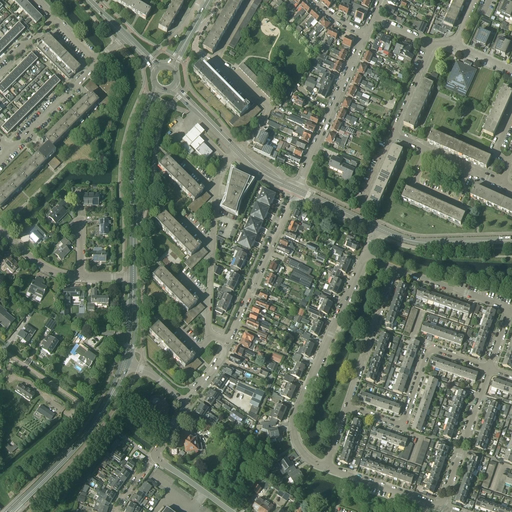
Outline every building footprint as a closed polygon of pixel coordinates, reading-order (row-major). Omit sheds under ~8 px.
[(131,12),(136,3),(130,0),(118,0),(117,3),(131,12)] [(179,11),(183,4),(175,0),(174,0),(170,7),(179,11)] [(290,7),(296,0),(291,0),(293,1),(289,6),(289,5),(288,5),(285,9),(287,11),(290,7)] [(298,5),(303,0),(296,0),(290,7),(292,8),(296,4),(298,5)] [(329,0),(325,6),(328,9),(333,3),(335,0),(329,0)] [(338,11),(343,13),(348,1),(347,0),(346,0),(345,0),(343,0),(341,4),(338,11)] [(368,8),(370,4),(360,0),(356,0),(362,3),(361,5),(368,8)] [(505,16),(510,4),(506,2),(505,2),(502,1),(503,0),(502,0),(497,12),(498,12),(500,13),(500,14),(500,15),(504,17),(505,16)] [(23,11),(29,5),(25,1),(19,7),(23,11)] [(236,15),(240,7),(231,1),(226,9),(236,15)] [(461,10),(463,6),(454,1),(452,6),(461,10)] [(298,17),(309,5),(305,2),(300,7),(302,9),(294,18),(296,20),(298,17)] [(146,20),(150,11),(136,3),(131,12),(146,20)] [(362,22),(368,10),(354,4),(351,10),(357,13),(355,19),(362,22)] [(27,15),(33,9),(29,5),(23,11),(27,15)] [(307,14),(312,8),(309,5),(298,17),(299,19),(305,12),(307,14)] [(459,15),(461,10),(452,6),(450,11),(459,15)] [(175,19),(179,11),(170,7),(166,14),(175,19)] [(384,11),(397,16),(399,12),(386,7),(384,11)] [(32,20),(38,14),(33,9),(27,15),(32,20)] [(231,23),(236,15),(226,9),(221,17),(231,23)] [(307,22),(306,24),(307,25),(309,23),(318,13),(315,10),(309,16),(312,17),(307,22)] [(457,19),(459,15),(450,11),(448,15),(457,19)] [(311,25),(310,25),(314,20),(316,22),(322,16),(318,13),(309,23),(307,25),(306,27),(308,29),(311,25)] [(36,24),(42,18),(38,14),(32,20),(36,24)] [(170,26),(175,19),(166,14),(162,21),(170,26)] [(455,24),(457,19),(448,15),(446,20),(455,24)] [(227,30),(231,23),(221,17),(217,25),(227,30)] [(316,34),(327,21),(324,18),(319,24),(321,26),(315,33),(316,34)] [(453,28),(455,24),(446,20),(444,24),(452,28),(453,28)] [(166,33),(170,26),(162,21),(158,28),(166,33)] [(316,37),(324,28),(326,30),(331,24),(327,21),(316,34),(315,35),(316,37)] [(423,33),(427,25),(421,22),(417,31),(423,33)] [(450,32),(452,28),(444,24),(442,23),(440,28),(435,26),(433,30),(443,34),(445,32),(446,32),(447,31),(450,32)] [(24,30),(19,24),(14,28),(20,34),(24,30)] [(222,38),(227,30),(217,25),(212,33),(222,38)] [(20,34),(14,28),(10,33),(16,38),(20,34)] [(329,44),(334,31),(330,29),(326,38),(329,39),(327,43),(329,44)] [(480,45),(486,33),(485,33),(481,31),(480,30),(480,31),(478,30),(478,29),(477,29),(472,41),(473,41),(475,42),(475,43),(476,42),(480,44),(480,45)] [(335,40),(338,33),(339,33),(334,31),(329,44),(330,45),(333,39),(335,40)] [(16,38),(10,33),(5,37),(11,43),(16,38)] [(217,46),(222,38),(212,33),(208,41),(217,46)] [(392,45),(393,42),(390,40),(390,39),(387,38),(388,37),(384,35),(383,35),(379,33),(378,37),(377,37),(372,49),(377,51),(379,47),(379,48),(382,49),(383,48),(385,49),(384,50),(390,53),(393,46),(392,45)] [(488,49),(494,36),(493,36),(493,37),(491,36),(491,35),(490,35),(486,33),(480,45),(481,44),(485,46),(485,47),(486,47),(488,48),(488,49)] [(80,68),(48,36),(42,42),(40,40),(37,44),(39,46),(36,48),(68,80),(80,68)] [(11,43),(5,37),(1,41),(7,47),(11,43)] [(349,52),(354,40),(346,37),(341,49),(349,52)] [(500,54),(505,42),(505,41),(506,40),(501,38),(501,39),(500,39),(500,40),(497,39),(497,38),(492,50),(495,51),(500,53),(499,53),(500,54)] [(508,57),(511,48),(511,45),(510,44),(511,42),(506,40),(505,42),(500,54),(500,53),(505,55),(504,56),(505,56),(505,55),(508,57),(507,57),(508,57)] [(213,54),(217,46),(208,41),(203,49),(213,54)] [(413,56),(409,54),(412,47),(404,44),(404,45),(400,43),(399,47),(397,46),(393,54),(399,57),(400,55),(405,57),(402,63),(409,66),(413,56)] [(346,58),(334,52),(333,54),(338,57),(337,59),(344,62),(346,58)] [(382,61),(378,59),(377,60),(372,58),(373,55),(366,52),(364,56),(381,64),(382,61)] [(37,60),(32,54),(27,59),(33,65),(37,60)] [(364,56),(362,61),(369,64),(370,61),(376,64),(375,65),(380,67),(381,64),(364,56)] [(33,65),(27,59),(23,63),(29,69),(33,65)] [(326,59),(324,62),(328,64),(341,70),(343,66),(336,62),(335,65),(329,62),(330,61),(326,59)] [(455,92),(468,63),(464,61),(462,65),(457,62),(445,88),(455,92)] [(324,62),(323,64),(327,66),(330,67),(329,70),(332,71),(339,74),(341,70),(328,64),(324,62)] [(29,69),(23,63),(18,67),(24,73),(29,69)] [(244,107),(235,98),(204,67),(205,66),(203,63),(194,72),(237,115),(229,123),(232,126),(239,133),(261,111),(255,104),(253,106),(249,102),(244,107)] [(464,97),(476,71),(470,68),(472,64),(468,63),(455,92),(464,97)] [(378,73),(373,71),(372,72),(367,69),(368,67),(361,64),(359,68),(371,74),(377,76),(378,73)] [(24,73),(18,67),(14,72),(20,77),(24,73)] [(20,77),(14,72),(10,76),(15,82),(20,77)] [(332,84),(335,78),(322,72),(321,75),(326,77),(324,80),(332,84)] [(374,85),(368,82),(367,83),(361,81),(363,78),(355,75),(354,79),(372,88),(372,87),(373,87),(374,85)] [(15,82),(10,76),(5,80),(11,86),(15,82)] [(60,83),(54,77),(49,81),(55,87),(60,83)] [(106,94),(116,84),(109,77),(99,87),(106,94)] [(321,79),(319,85),(322,86),(329,89),(332,84),(324,80),(321,79)] [(354,79),(352,84),(359,87),(360,84),(365,87),(365,88),(371,90),(371,89),(372,88),(354,79)] [(11,86),(5,80),(1,85),(7,91),(11,86)] [(316,84),(312,81),(308,80),(305,86),(308,87),(306,91),(311,95),(316,84)] [(52,148),(57,143),(98,102),(106,110),(113,103),(91,81),(84,88),(90,94),(86,97),(87,98),(47,138),(46,137),(40,143),(38,142),(32,148),(37,154),(34,158),(35,159),(0,193),(0,208),(46,163),(54,171),(60,164),(52,155),(55,152),(52,148)] [(55,87),(49,81),(45,85),(51,91),(55,87)] [(427,100),(434,85),(423,81),(420,87),(419,89),(417,95),(427,100)] [(51,91),(45,85),(41,90),(47,96),(51,91)] [(325,99),(329,89),(322,86),(318,96),(325,99)] [(370,97),(363,94),(362,95),(356,92),(357,90),(350,87),(348,91),(366,99),(369,100),(370,97)] [(291,96),(294,90),(288,88),(285,94),(291,96)] [(510,99),(511,94),(511,92),(503,88),(496,103),(506,108),(509,102),(510,102),(511,100),(510,99)] [(47,96),(41,90),(36,94),(42,100),(47,96)] [(348,91),(346,95),(353,98),(355,96),(360,98),(360,100),(366,103),(368,104),(369,102),(369,101),(366,99),(348,91)] [(42,100),(36,94),(32,98),(38,105),(42,100)] [(420,115),(427,100),(417,95),(414,102),(413,101),(412,104),(413,104),(410,110),(420,115)] [(294,96),(293,99),(297,100),(296,102),(295,102),(294,104),(295,105),(302,108),(303,105),(304,105),(305,104),(304,103),(305,102),(298,99),(298,97),(294,96)] [(38,105),(32,98),(28,103),(33,109),(38,105)] [(364,109),(357,105),(357,106),(351,104),(352,101),(345,98),(343,103),(362,111),(362,110),(363,111),(364,109)] [(33,109),(28,103),(23,107),(29,113),(33,109)] [(362,111),(343,103),(341,107),(348,110),(349,108),(355,110),(355,111),(361,113),(362,111)] [(504,114),(506,108),(496,103),(489,118),(500,123),(503,116),(503,117),(504,114)] [(29,113),(23,107),(19,111),(25,117),(29,113)] [(352,118),(346,115),(347,113),(340,110),(338,114),(351,120),(350,120),(355,122),(356,123),(357,119),(352,117),(352,118)] [(413,130),(420,115),(410,110),(407,116),(406,118),(403,125),(413,130)] [(25,117),(19,111),(14,116),(20,122),(25,117)] [(319,119),(312,116),(313,116),(308,114),(307,117),(302,114),(301,117),(317,124),(319,119)] [(351,120),(338,114),(336,118),(343,122),(344,119),(350,122),(349,123),(354,125),(355,122),(350,120),(351,120)] [(316,126),(290,115),(288,120),(302,126),(302,125),(305,127),(304,130),(313,133),(316,126)] [(20,122),(14,116),(10,120),(16,126),(20,122)] [(497,129),(500,123),(489,118),(483,133),(493,137),(496,131),(497,131),(498,129),(497,129)] [(16,126),(10,120),(6,124),(12,130),(16,126)] [(310,140),(293,132),(269,121),(267,126),(291,136),(292,135),(298,138),(299,137),(302,138),(301,141),(308,144),(310,140)] [(351,134),(353,130),(347,128),(346,130),(341,127),(342,125),(335,121),(333,126),(350,133),(351,134)] [(12,130),(6,124),(1,129),(7,135),(12,130)] [(205,133),(197,126),(182,141),(189,148),(190,147),(194,151),(195,151),(203,143),(199,138),(205,133)] [(333,126),(331,130),(338,133),(344,136),(343,137),(348,139),(350,133),(333,126)] [(272,136),(274,130),(269,128),(266,134),(272,136)] [(312,135),(305,132),(304,134),(294,130),(293,132),(310,140),(312,135)] [(442,149),(447,138),(432,132),(427,142),(442,149)] [(275,161),(278,154),(264,147),(269,137),(262,134),(261,133),(257,142),(255,142),(253,144),(254,145),(255,145),(253,148),(254,149),(254,150),(258,152),(258,153),(275,161)] [(345,145),(347,140),(343,138),(341,141),(336,138),(337,136),(330,133),(328,137),(345,145)] [(343,149),(345,145),(328,137),(326,141),(333,145),(334,142),(339,145),(339,146),(343,149)] [(292,141),(290,144),(296,147),(296,146),(304,150),(305,149),(306,149),(307,147),(306,146),(307,145),(293,138),(292,141)] [(457,155),(461,145),(447,138),(442,149),(457,155)] [(212,153),(203,144),(203,143),(195,151),(196,151),(205,160),(212,153)] [(193,152),(186,145),(184,146),(183,147),(182,149),(189,156),(191,154),(193,152)] [(472,162),(476,152),(461,145),(457,155),(472,162)] [(397,166),(403,151),(393,147),(390,153),(389,153),(388,155),(389,155),(386,161),(397,166)] [(304,154),(303,153),(303,152),(296,149),(294,154),(301,158),(302,155),(303,155),(304,154)] [(486,169),(491,158),(476,152),(472,162),(486,169)] [(301,160),(287,153),(285,156),(289,158),(288,160),(291,161),(291,162),(293,163),(294,163),(299,165),(301,160)] [(350,182),(358,163),(344,157),(342,162),(333,158),(329,167),(345,174),(342,179),(350,182)] [(197,190),(191,184),(165,158),(158,166),(193,202),(191,204),(187,208),(190,211),(193,215),(205,203),(211,198),(204,191),(202,190),(200,187),(197,190)] [(390,181),(397,166),(386,161),(383,168),(383,167),(382,170),(380,176),(390,181)] [(242,200),(255,181),(244,176),(232,168),(225,196),(228,197),(227,199),(225,198),(220,209),(221,210),(237,217),(238,217),(242,200)] [(383,195),(390,181),(380,176),(377,182),(376,182),(376,183),(375,184),(376,185),(373,191),(383,195)] [(485,203),(490,193),(484,190),(482,189),(481,189),(475,187),(471,197),(485,203)] [(417,205),(421,195),(415,193),(415,192),(413,191),(413,192),(406,189),(402,199),(417,205)] [(272,202),(275,196),(266,191),(265,193),(263,192),(260,196),(272,202)] [(377,210),(383,195),(373,191),(370,197),(369,199),(366,206),(377,210)] [(500,210),(505,200),(498,197),(499,196),(496,195),(496,196),(490,193),(485,203),(500,210)] [(98,195),(76,195),(76,201),(83,201),(83,206),(91,206),(91,205),(98,205),(98,204),(101,204),(101,195),(98,195)] [(431,212),(436,202),(429,199),(430,198),(428,197),(427,198),(421,195),(417,205),(431,212)] [(270,208),(272,202),(260,196),(258,201),(261,202),(260,203),(270,208)] [(52,214),(49,217),(53,221),(56,224),(67,214),(64,211),(67,208),(70,206),(64,200),(61,202),(58,205),(59,207),(57,210),(55,208),(51,212),(52,214)] [(511,215),(511,202),(511,203),(505,200),(500,210),(511,215)] [(446,219),(451,209),(444,206),(445,205),(444,204),(443,204),(442,205),(436,202),(431,212),(446,219)] [(266,216),(269,210),(259,206),(259,207),(256,206),(254,210),(266,216)] [(461,225),(465,215),(459,212),(459,211),(457,210),(457,211),(451,209),(446,219),(461,225)] [(263,222),(266,216),(254,210),(252,215),(254,216),(254,218),(263,222)] [(305,219),(307,214),(304,212),(303,214),(300,213),(295,211),(291,218),(297,220),(300,221),(302,217),(305,219)] [(194,246),(188,239),(162,214),(155,221),(190,257),(184,263),(190,270),(202,258),(207,253),(201,246),(201,247),(199,245),(197,243),(194,246)] [(260,230),(262,224),(253,220),(252,221),(250,220),(248,225),(260,230)] [(108,221),(99,221),(99,224),(100,224),(100,235),(103,235),(103,237),(108,237),(108,235),(108,221)] [(314,227),(304,222),(302,227),(310,230),(309,230),(312,231),(314,227)] [(307,230),(304,228),(297,225),(292,223),(289,228),(288,228),(288,229),(288,230),(294,233),(296,233),(297,230),(302,232),(302,231),(306,232),(307,230)] [(257,236),(260,230),(248,225),(245,229),(248,230),(247,232),(257,236)] [(40,240),(45,235),(36,226),(31,231),(34,234),(30,238),(30,239),(30,240),(32,242),(33,242),(36,244),(37,243),(37,244),(38,244),(41,241),(41,240),(40,240)] [(287,232),(286,237),(293,240),(299,242),(300,240),(301,238),(295,236),(295,235),(287,232)] [(253,244),(256,238),(246,234),(246,235),(243,234),(241,239),(253,244)] [(355,244),(357,238),(349,235),(347,239),(349,240),(346,248),(355,252),(358,245),(355,244)] [(57,250),(53,253),(54,254),(61,261),(70,252),(66,249),(71,245),(64,238),(60,242),(63,246),(58,251),(57,250)] [(250,250),(253,244),(241,239),(239,244),(242,245),(241,246),(250,250)] [(287,247),(293,250),(294,251),(295,248),(291,247),(292,245),(289,243),(282,240),(280,245),(287,248),(287,247)] [(279,246),(277,251),(288,256),(290,257),(293,251),(291,251),(279,246)] [(247,256),(245,255),(246,252),(235,247),(234,250),(237,252),(234,259),(236,260),(244,264),(246,260),(245,260),(247,256)] [(106,262),(106,253),(93,253),(93,262),(99,262),(99,259),(102,259),(102,262),(106,262)] [(324,263),(326,258),(319,255),(316,260),(324,263)] [(20,266),(10,257),(8,260),(5,257),(0,262),(0,263),(2,266),(3,265),(13,274),(16,270),(17,272),(18,272),(20,270),(20,269),(18,268),(20,266)] [(337,263),(341,265),(348,268),(351,262),(340,257),(337,263)] [(243,267),(244,264),(236,260),(233,267),(231,266),(230,269),(237,272),(238,269),(240,271),(242,267),(243,267)] [(290,261),(288,266),(294,269),(308,278),(312,270),(290,261)] [(272,263),(269,270),(277,274),(276,275),(279,277),(281,272),(282,270),(283,270),(284,269),(280,267),(280,266),(272,263)] [(345,274),(348,268),(341,265),(339,269),(335,267),(334,270),(329,268),(328,271),(332,273),(339,276),(341,272),(345,274)] [(191,301),(185,295),(159,269),(152,277),(187,312),(185,314),(181,319),(184,322),(187,325),(199,314),(204,308),(198,302),(196,301),(197,301),(194,298),(191,301)] [(240,277),(236,276),(238,273),(237,272),(230,269),(225,279),(229,281),(237,284),(238,281),(240,277)] [(317,283),(308,278),(294,269),(292,273),(289,278),(288,281),(300,286),(306,289),(313,292),(317,283)] [(342,282),(337,280),(339,276),(332,273),(330,277),(332,278),(329,284),(339,289),(342,282)] [(267,278),(267,279),(280,284),(282,280),(277,277),(276,278),(269,275),(267,278)] [(42,299),(47,288),(42,286),(44,281),(37,278),(34,283),(32,282),(28,293),(42,299)] [(280,284),(267,279),(266,281),(265,284),(272,288),(273,285),(275,286),(274,288),(278,290),(280,286),(285,289),(286,287),(280,284)] [(235,288),(237,284),(229,281),(226,288),(223,287),(222,290),(230,293),(231,290),(233,291),(235,287),(235,288)] [(336,295),(339,289),(329,284),(327,291),(325,290),(324,293),(331,296),(332,293),(336,295)] [(405,292),(407,286),(399,284),(397,290),(405,292)] [(232,298),(228,296),(230,293),(222,290),(219,288),(217,292),(223,294),(221,298),(223,299),(222,302),(229,305),(231,302),(232,298)] [(84,297),(84,294),(84,292),(80,292),(80,289),(66,289),(66,292),(63,292),(63,297),(64,297),(64,305),(70,305),(70,297),(84,297)] [(306,289),(304,295),(310,298),(313,292),(306,289)] [(422,299),(425,291),(419,289),(416,297),(422,299)] [(108,304),(108,297),(97,297),(96,290),(92,290),(92,297),(91,297),(91,304),(87,304),(87,311),(94,311),(94,304),(102,304),(102,305),(103,306),(104,306),(106,306),(108,306),(108,304)] [(403,298),(405,292),(397,290),(395,295),(403,298)] [(428,301),(431,293),(425,291),(422,299),(428,301)] [(279,300),(269,295),(261,292),(261,293),(260,293),(260,295),(259,297),(267,300),(268,297),(272,299),(272,300),(278,302),(279,300)] [(434,303),(436,295),(431,293),(428,301),(434,303)] [(329,302),(328,301),(330,297),(323,294),(321,299),(319,305),(322,306),(330,310),(333,304),(329,302)] [(401,304),(403,298),(395,295),(393,301),(401,304)] [(439,305),(442,297),(436,295),(434,303),(439,305)] [(445,307),(448,299),(442,297),(439,305),(445,307)] [(451,310),(454,301),(448,299),(445,307),(451,310)] [(229,305),(222,302),(220,301),(215,311),(221,314),(223,311),(226,313),(228,309),(229,305)] [(268,310),(270,305),(265,303),(265,304),(258,301),(257,302),(256,303),(256,304),(256,305),(263,308),(268,310)] [(399,309),(401,304),(393,301),(391,307),(399,309)] [(457,312),(460,303),(454,301),(451,310),(457,312)] [(462,314),(465,305),(460,303),(457,312),(462,314)] [(468,316),(471,307),(465,305),(462,314),(468,316)] [(15,320),(5,313),(7,311),(0,306),(0,324),(3,327),(4,326),(8,329),(15,320)] [(327,316),(330,310),(322,306),(320,312),(308,307),(306,312),(312,314),(319,317),(321,318),(323,314),(327,316)] [(271,317),(260,312),(261,310),(254,307),(252,312),(270,320),(271,317)] [(401,310),(399,309),(391,307),(389,312),(397,315),(398,312),(401,313),(401,310)] [(494,318),(496,312),(484,308),(483,311),(487,312),(485,315),(494,318)] [(395,321),(397,315),(389,312),(387,318),(395,321)] [(267,326),(268,323),(262,320),(262,321),(257,319),(258,317),(252,314),(249,319),(256,322),(260,324),(261,324),(267,326)] [(299,324),(302,318),(296,315),(293,322),(299,324)] [(492,324),(494,318),(485,315),(483,321),(492,324)] [(393,326),(395,321),(387,318),(385,324),(387,324),(386,328),(393,330),(394,327),(393,326)] [(51,331),(56,324),(50,320),(45,328),(51,331)] [(270,328),(260,324),(259,325),(249,320),(247,325),(257,330),(259,327),(269,331),(270,328)] [(314,325),(313,328),(321,331),(323,325),(316,321),(315,321),(314,321),(313,324),(314,325)] [(490,329),(492,324),(483,321),(481,327),(490,329)] [(427,334),(430,326),(424,324),(421,332),(427,334)] [(27,344),(35,331),(26,325),(24,328),(25,329),(23,333),(20,331),(17,337),(27,344)] [(188,357),(182,350),(157,325),(149,332),(185,368),(181,371),(178,374),(185,381),(202,364),(195,357),(193,356),(194,356),(191,354),(188,357)] [(432,336),(435,328),(430,326),(427,334),(432,336)] [(488,335),(490,329),(481,327),(479,332),(488,335)] [(318,337),(321,331),(313,328),(310,334),(318,337)] [(438,338),(441,330),(435,328),(432,336),(438,338)] [(444,340),(447,332),(441,330),(438,338),(444,340)] [(266,339),(268,335),(259,331),(257,335),(260,337),(266,339)] [(449,342),(452,334),(447,332),(444,340),(449,342)] [(486,341),(488,335),(479,332),(477,338),(486,341)] [(259,340),(245,334),(244,337),(243,337),(242,338),(243,339),(242,340),(255,345),(256,341),(260,343),(261,341),(266,343),(268,340),(266,339),(260,337),(259,340)] [(388,342),(390,337),(382,334),(380,340),(388,342)] [(455,344),(458,335),(452,334),(449,342),(455,344)] [(461,346),(464,337),(458,335),(455,344),(461,346)] [(54,349),(58,343),(47,336),(41,345),(44,347),(41,352),(45,355),(46,353),(49,355),(51,353),(52,353),(55,350),(54,349)] [(314,346),(310,344),(311,339),(309,338),(303,336),(302,339),(307,341),(305,346),(304,345),(303,348),(304,349),(311,352),(314,346)] [(484,347),(486,341),(477,338),(475,344),(484,347)] [(252,350),(255,345),(242,340),(241,341),(241,342),(241,343),(240,345),(251,351),(252,350)] [(388,349),(389,343),(388,342),(380,340),(378,345),(386,348),(388,349)] [(417,349),(419,343),(411,340),(409,346),(417,349)] [(482,352),(484,347),(475,344),(473,350),(482,352)] [(384,354),(386,348),(378,345),(376,351),(384,354)] [(416,355),(417,349),(409,346),(407,352),(416,355)] [(95,358),(92,356),(92,355),(91,353),(90,354),(87,352),(79,347),(75,352),(78,354),(79,352),(84,355),(83,358),(86,361),(83,364),(89,368),(92,364),(91,364),(92,363),(94,360),(95,359),(96,358),(95,358)] [(237,347),(234,354),(241,357),(241,359),(246,362),(247,362),(248,360),(241,357),(244,352),(245,353),(246,354),(250,355),(251,353),(244,350),(237,347)] [(309,358),(311,352),(304,349),(301,355),(305,357),(305,358),(307,359),(308,359),(308,358),(309,358)] [(480,358),(482,352),(473,350),(471,356),(480,358)] [(382,359),(384,354),(376,351),(374,357),(382,359)] [(414,360),(416,355),(407,352),(405,357),(414,360)] [(241,359),(232,355),(229,362),(239,366),(240,363),(245,365),(246,362),(241,359)] [(276,356),(274,362),(280,365),(283,359),(276,356)] [(380,365),(382,359),(374,357),(372,362),(380,365)] [(412,366),(414,360),(405,357),(403,363),(412,366)] [(435,369),(438,360),(432,358),(429,367),(435,369)] [(441,371),(444,362),(438,360),(435,369),(441,371)] [(511,369),(511,365),(511,362),(504,360),(502,366),(511,369)] [(378,371),(380,365),(372,362),(370,368),(378,371)] [(447,373),(450,364),(444,362),(441,371),(447,373)] [(302,373),(305,367),(298,363),(295,370),(302,373)] [(410,372),(412,366),(403,363),(401,369),(410,372)] [(452,375),(455,366),(450,364),(447,373),(452,375)] [(458,377),(461,368),(455,366),(452,375),(458,377)] [(224,371),(223,372),(224,373),(223,373),(231,377),(236,379),(237,375),(240,376),(241,375),(242,375),(243,372),(237,369),(235,372),(226,368),(225,370),(224,371)] [(376,377),(378,371),(370,368),(368,374),(376,377)] [(464,378),(467,370),(461,368),(458,377),(464,378)] [(266,377),(269,372),(261,369),(259,374),(266,377)] [(408,377),(410,372),(401,369),(399,374),(408,377)] [(299,379),(302,373),(295,370),(294,372),(292,372),(290,374),(291,375),(292,376),(299,379)] [(469,381),(472,372),(467,370),(464,378),(469,381)] [(475,382),(478,374),(472,372),(469,381),(475,382)] [(374,382),(376,377),(368,374),(366,380),(374,382)] [(406,383),(408,377),(399,374),(397,380),(406,383)] [(237,382),(232,379),(226,377),(225,379),(221,376),(218,381),(226,387),(230,382),(236,385),(235,386),(236,386),(238,381),(237,382)] [(436,387),(438,382),(429,379),(427,384),(436,387)] [(404,389),(406,383),(397,380),(395,386),(404,389)] [(497,390),(500,382),(494,380),(491,388),(497,390)] [(218,381),(214,387),(218,389),(217,391),(222,394),(223,392),(226,387),(218,381)] [(238,381),(236,386),(238,387),(236,391),(253,398),(250,404),(252,405),(249,412),(256,415),(259,408),(258,408),(264,393),(257,389),(238,381)] [(503,392),(506,384),(500,382),(497,390),(503,392)] [(293,394),(296,388),(287,384),(286,384),(285,385),(285,386),(285,387),(284,390),(293,394)] [(434,393),(436,387),(427,384),(425,390),(434,393)] [(509,394),(511,386),(506,384),(503,392),(509,394)] [(19,385),(15,392),(22,396),(16,406),(26,413),(35,400),(33,399),(32,398),(34,395),(19,385)] [(402,394),(404,389),(395,386),(393,392),(402,394)] [(466,394),(462,392),(463,390),(456,388),(455,390),(459,391),(457,397),(464,400),(466,394)] [(290,400),(293,394),(284,390),(283,393),(282,393),(281,395),(281,396),(290,400)] [(432,399),(434,393),(425,390),(424,396),(432,399)] [(219,402),(221,398),(211,391),(211,392),(209,394),(208,397),(215,401),(217,403),(221,406),(223,404),(219,402)] [(272,397),(273,398),(276,399),(280,401),(282,402),(283,398),(277,396),(278,395),(274,393),(272,397)] [(364,403),(367,395),(361,393),(359,401),(364,403)] [(370,405),(373,397),(367,395),(364,403),(370,405)] [(430,404),(432,399),(424,396),(422,401),(430,404)] [(211,407),(215,401),(208,397),(206,399),(204,401),(205,401),(204,402),(211,407)] [(376,407),(378,399),(373,397),(370,405),(376,407)] [(463,405),(464,400),(457,397),(455,403),(463,405)] [(381,409),(384,401),(378,399),(376,407),(381,409)] [(387,411),(390,403),(384,401),(381,409),(387,411)] [(428,410),(430,404),(422,401),(420,407),(428,410)] [(491,402),(489,408),(497,411),(499,405),(500,403),(495,401),(494,403),(491,402)] [(393,413),(396,405),(390,403),(387,411),(393,413)] [(461,411),(463,405),(455,403),(453,408),(461,411)] [(284,415),(287,409),(277,404),(275,407),(277,408),(276,412),(284,415)] [(199,409),(198,409),(210,417),(217,422),(218,420),(211,415),(206,412),(208,409),(202,405),(201,405),(200,407),(200,408),(199,409)] [(399,415),(401,407),(396,405),(393,413),(399,415)] [(55,415),(41,406),(37,411),(51,420),(55,415)] [(426,416),(428,410),(420,407),(418,413),(426,416)] [(459,417),(461,411),(453,408),(451,414),(459,417)] [(495,417),(497,411),(489,408),(487,414),(495,417)] [(210,417),(198,409),(198,410),(198,411),(197,411),(195,413),(196,414),(202,418),(204,416),(206,418),(206,417),(208,419),(210,417)] [(272,410),(269,417),(271,418),(270,421),(270,423),(276,423),(276,422),(277,420),(281,422),(284,415),(276,412),(272,410)] [(231,414),(228,419),(234,423),(236,420),(241,423),(244,419),(235,413),(233,411),(231,414)] [(249,412),(248,416),(254,420),(256,421),(258,416),(256,415),(249,412)] [(424,422),(426,416),(418,413),(416,419),(424,422)] [(457,423),(459,417),(451,414),(449,420),(457,423)] [(493,422),(495,417),(487,414),(485,420),(493,422)] [(422,427),(424,422),(416,419),(414,424),(422,427)] [(360,429),(362,423),(354,420),(352,426),(360,429)] [(455,428),(457,423),(449,420),(447,426),(455,428)] [(491,428),(493,422),(485,420),(483,425),(491,428)] [(208,432),(211,427),(205,423),(200,430),(204,432),(205,430),(208,432)] [(420,433),(422,427),(414,424),(412,430),(420,433)] [(489,434),(491,428),(483,425),(481,431),(489,434)] [(279,437),(277,429),(273,431),(272,429),(269,429),(269,426),(261,426),(260,426),(260,429),(262,429),(267,431),(266,433),(267,438),(269,439),(279,437)] [(358,434),(360,429),(352,426),(350,432),(358,434)] [(453,434),(455,428),(447,426),(445,431),(453,434)] [(376,439),(379,431),(373,429),(370,437),(376,439)] [(382,441),(385,433),(379,431),(376,439),(382,441)] [(451,440),(453,434),(445,431),(443,437),(451,440)] [(487,439),(489,434),(481,431),(479,437),(487,439)] [(356,440),(358,434),(350,432),(348,437),(356,440)] [(387,443),(390,435),(385,433),(382,441),(387,443)] [(393,445),(396,437),(390,435),(387,443),(393,445)] [(358,443),(358,441),(356,440),(348,437),(346,443),(354,446),(355,442),(358,443)] [(399,447),(402,439),(396,437),(393,445),(399,447)] [(485,445),(487,439),(479,437),(477,442),(485,445)] [(203,450),(202,445),(200,446),(199,444),(201,444),(200,439),(193,440),(193,439),(192,438),(189,439),(188,440),(189,441),(185,442),(187,453),(203,450)] [(406,445),(407,442),(407,441),(402,439),(399,447),(404,449),(405,448),(406,445)] [(449,449),(446,448),(447,445),(439,442),(438,446),(441,446),(439,452),(447,455),(449,449)] [(483,451),(485,445),(477,442),(475,448),(483,451)] [(356,446),(354,446),(346,443),(344,449),(352,451),(354,452),(356,446)] [(350,457),(352,451),(344,449),(342,454),(350,457)] [(107,454),(105,456),(113,462),(114,460),(119,453),(117,451),(116,452),(114,450),(112,454),(111,454),(110,456),(107,454)] [(445,460),(447,455),(439,452),(437,458),(445,460)] [(121,460),(123,457),(121,455),(119,453),(114,460),(118,462),(116,464),(118,465),(121,461),(121,460)] [(347,465),(350,457),(342,454),(340,462),(347,465)] [(480,466),(483,457),(477,455),(476,458),(471,456),(469,462),(477,465),(480,466)] [(366,469),(368,461),(369,459),(367,458),(366,461),(362,459),(360,467),(366,469)] [(443,466),(445,460),(437,458),(435,463),(443,466)] [(295,468),(293,466),(294,465),(292,462),(290,463),(287,459),(279,464),(285,473),(287,472),(288,473),(295,468)] [(133,464),(129,461),(125,467),(123,466),(122,468),(128,472),(129,470),(131,471),(132,471),(133,469),(133,468),(134,468),(135,467),(135,466),(135,465),(136,466),(136,465),(134,463),(133,464)] [(371,471),(374,463),(368,461),(366,469),(371,471)] [(377,473),(380,465),(380,463),(375,462),(374,463),(371,471),(377,473)] [(475,471),(477,465),(469,462),(467,468),(475,471)] [(441,472),(443,466),(435,463),(433,469),(441,472)] [(383,475),(385,467),(380,465),(377,473),(383,475)] [(389,477),(391,469),(385,467),(383,475),(389,477)] [(303,477),(298,470),(297,471),(295,468),(288,473),(289,474),(288,475),(294,484),(294,483),(295,484),(298,482),(297,481),(303,477)] [(400,481),(402,473),(403,470),(398,468),(397,471),(394,479),(400,481)] [(473,476),(475,471),(467,468),(465,474),(473,476)] [(394,479),(397,471),(391,469),(389,477),(394,479)] [(439,477),(441,472),(433,469),(431,475),(439,477)] [(116,470),(115,472),(126,479),(127,478),(129,476),(128,475),(129,475),(123,471),(121,473),(116,470)] [(115,472),(114,474),(118,477),(117,479),(123,484),(125,482),(124,481),(126,479),(115,472)] [(405,483),(408,475),(402,473),(400,481),(405,483)] [(416,483),(418,475),(415,474),(414,477),(408,475),(405,483),(411,485),(412,481),(416,483)] [(471,482),(473,476),(465,474),(463,479),(471,482)] [(437,483),(439,477),(431,475),(429,480),(437,483)] [(109,477),(107,479),(109,480),(120,488),(121,486),(123,484),(117,479),(112,476),(110,478),(109,477)] [(469,488),(471,482),(463,479),(461,485),(469,488)] [(109,483),(107,486),(111,488),(117,492),(119,490),(118,490),(120,488),(109,480),(108,482),(109,483)] [(157,486),(153,483),(149,480),(147,482),(156,488),(157,486)] [(435,489),(437,483),(429,480),(427,486),(435,489)] [(143,486),(142,488),(152,495),(154,493),(149,490),(151,488),(145,484),(144,484),(142,486),(143,486)] [(257,495),(261,489),(256,485),(252,491),(257,495)] [(467,493),(469,488),(461,485),(460,491),(467,493)] [(433,494),(435,489),(427,486),(426,489),(423,488),(422,491),(433,494)] [(140,489),(138,492),(145,496),(146,494),(151,497),(152,495),(142,488),(140,490),(140,489)] [(99,491),(98,492),(112,500),(113,498),(115,496),(114,496),(114,495),(103,489),(101,492),(99,491)] [(281,498),(285,493),(281,489),(277,495),(281,498)] [(156,494),(154,497),(159,500),(163,494),(159,491),(157,494),(156,494)] [(465,499),(467,493),(460,491),(458,496),(465,499)] [(98,492),(95,496),(98,498),(96,502),(100,504),(107,507),(108,504),(109,505),(109,504),(110,505),(111,502),(112,500),(98,492)] [(137,495),(136,496),(146,504),(148,502),(143,499),(145,496),(138,492),(137,494),(137,495)] [(287,502),(290,496),(285,493),(281,498),(287,502)] [(134,498),(132,500),(133,501),(141,507),(143,504),(145,506),(146,504),(136,496),(134,498)] [(463,505),(465,499),(458,496),(456,502),(463,505)] [(256,511),(257,511),(265,501),(260,498),(257,501),(253,508),(255,509),(254,510),(256,511)] [(481,509),(483,501),(478,499),(475,507),(481,509)] [(269,511),(273,507),(265,501),(257,511),(269,511)] [(487,511),(489,503),(483,501),(481,509),(487,511)] [(490,511),(492,511),(495,505),(489,503),(487,511),(490,511)]
